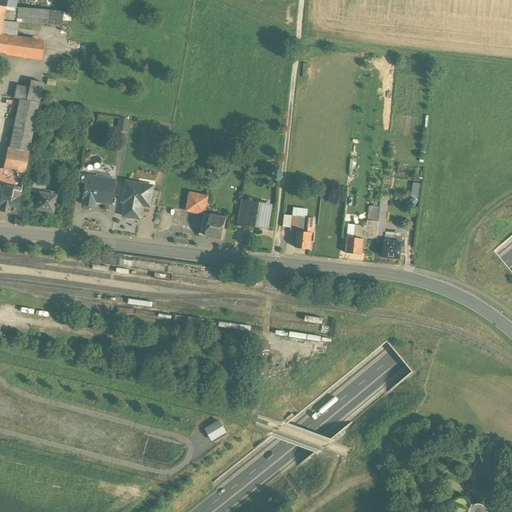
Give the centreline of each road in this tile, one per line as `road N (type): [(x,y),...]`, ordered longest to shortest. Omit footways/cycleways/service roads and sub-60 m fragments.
road 1 (unclassified): [(511,333),(455,293),(402,277),(0,235)]
road 2 (trunk): [(206,511),(511,260)]
road 3 (track): [(301,0),(262,349)]
road 4 (track): [(511,70),(296,48)]
